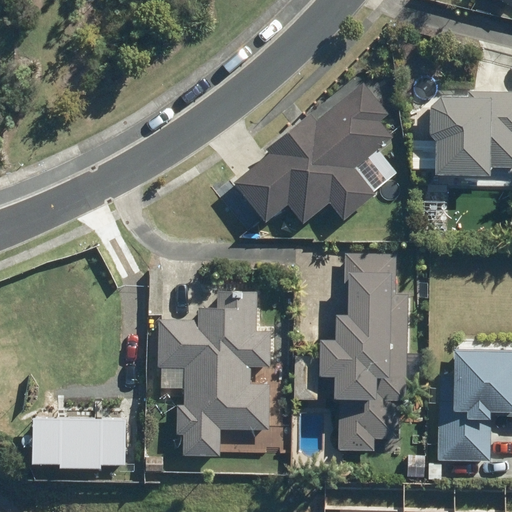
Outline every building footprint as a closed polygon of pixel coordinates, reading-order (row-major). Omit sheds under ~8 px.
[(269,154),(232,183),(264,223),(287,205),(303,224),(329,203),(342,221),(375,195),(354,168),(392,138),(379,121),(388,114),(363,82),(314,120),(309,114),(265,149),(269,154)] [(511,91),(451,90),(450,165),(511,165),(511,91)] [(404,400),(407,295),(394,295),(396,255),(344,253),(342,316),(334,316),(333,340),(318,340),(318,376),(332,377),(332,400),(339,400),(338,450),(374,451),(374,439),(398,439),(399,400),(404,400)] [(181,435),(180,455),(219,456),(220,429),(268,431),(269,385),(249,384),(249,366),(270,367),(271,331),(255,331),(257,292),(216,290),(216,309),(197,308),(196,320),(158,319),(156,367),(183,368),(182,406),(177,406),(176,435),(181,435)] [(511,351),(453,350),(452,374),(439,374),(437,461),(490,462),(491,416),(511,416),(511,351)] [(123,467),(124,411),(41,409),(39,464),(123,467)] [(423,477),(424,456),(407,456),(406,477),(423,477)] [(440,479),(440,464),(427,463),(427,479),(440,479)]
